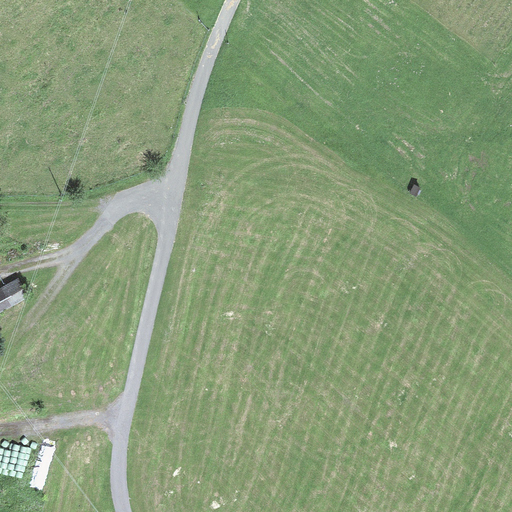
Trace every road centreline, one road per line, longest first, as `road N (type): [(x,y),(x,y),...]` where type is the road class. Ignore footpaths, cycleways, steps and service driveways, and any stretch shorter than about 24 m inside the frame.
road 1 (track): [(125,511),(122,414),(201,74),(233,0)]
road 2 (track): [(122,414),(0,426)]
